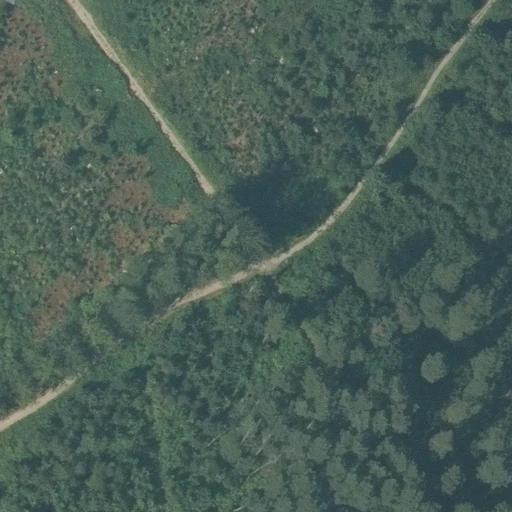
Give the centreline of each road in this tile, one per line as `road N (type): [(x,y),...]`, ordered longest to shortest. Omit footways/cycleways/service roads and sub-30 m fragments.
road 1 (track): [(260,270),(331,223),(492,0)]
road 2 (track): [(260,270),(76,0)]
road 3 (track): [(0,426),(59,390),(123,333),(188,294),(260,270)]
